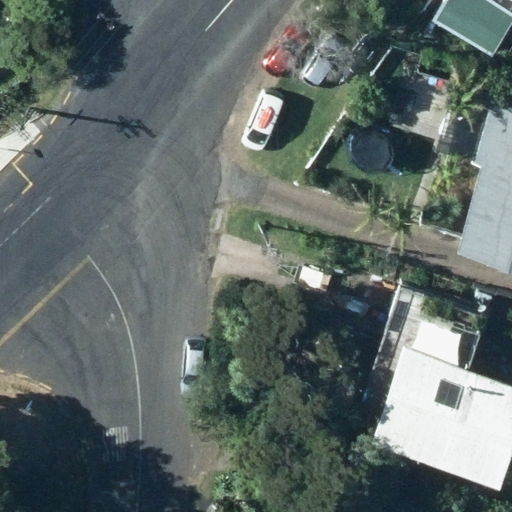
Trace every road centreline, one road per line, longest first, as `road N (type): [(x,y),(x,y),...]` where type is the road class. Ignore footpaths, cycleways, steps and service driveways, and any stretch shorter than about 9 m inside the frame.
road 1 (residential): [(134,511),(135,447),(96,269),(44,207)]
road 2 (tertiary): [(44,207),(213,24)]
